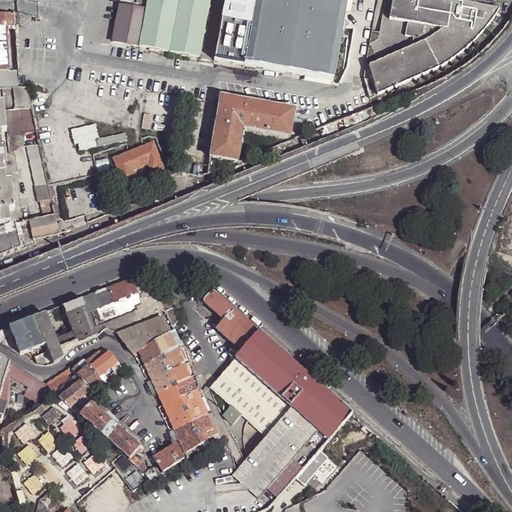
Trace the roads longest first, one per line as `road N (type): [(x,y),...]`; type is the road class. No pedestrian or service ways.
road 1 (motorway): [(511,102),(473,140),(418,171),(217,203),(0,264)]
road 2 (motorway): [(511,39),(469,80),(427,105),(63,264)]
road 3 (tertiary): [(459,302),(416,277),(356,259),(194,234),(96,239),(0,264)]
road 4 (secondary): [(149,259),(217,262),(363,335),(444,403),(511,501)]
road 5 (tertiary): [(149,259),(208,270),(234,284),(488,511)]
road 6 (motorway): [(459,302),(398,256),(287,223),(193,227),(63,264)]
road 7 (motorway): [(511,171),(479,252),(467,338),(482,430),(511,487)]
road 8 (tertiary): [(0,313),(149,259)]
